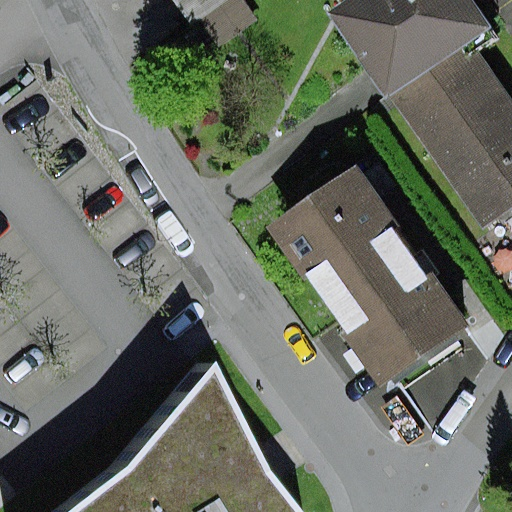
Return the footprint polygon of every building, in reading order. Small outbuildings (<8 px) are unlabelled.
[(165,0),(185,29),(227,0),(165,0)] [(390,99),(470,44),(492,29),(471,0),(346,0),(327,13),(387,101),(390,99)] [(511,103),(470,44),(390,99),(483,229),(511,208),(511,103)] [(356,172),(269,230),(373,386),(461,327),(356,172)] [(107,473),(53,511),(279,511),(248,474),(196,366),(107,473)]
